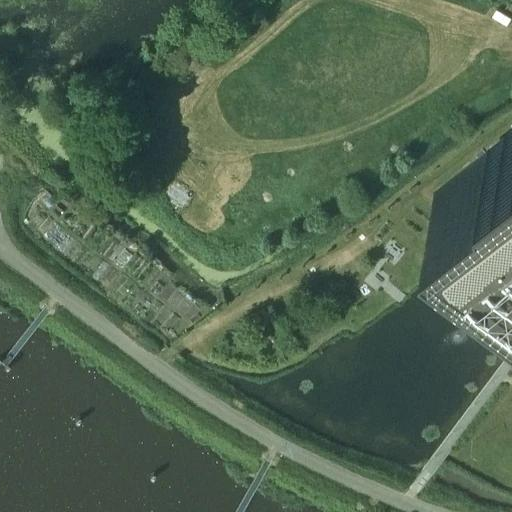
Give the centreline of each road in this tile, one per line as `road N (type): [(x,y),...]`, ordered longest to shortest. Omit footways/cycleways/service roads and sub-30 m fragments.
road 1 (unclassified): [(435,511),(339,474),(218,408),(0,245)]
road 2 (track): [(150,362),(385,212)]
